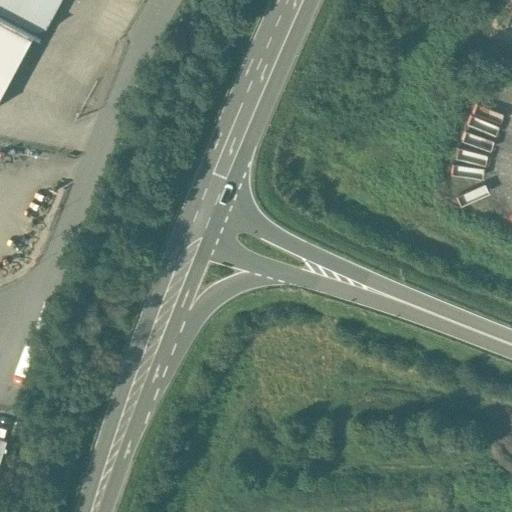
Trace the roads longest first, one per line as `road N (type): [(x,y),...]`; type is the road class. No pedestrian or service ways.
road 1 (residential): [(170,0),(44,293),(0,355)]
road 2 (trunk): [(511,331),(209,202)]
road 3 (trunk): [(273,264),(511,347)]
road 4 (secondary): [(209,202),(298,0)]
road 5 (secondary): [(91,511),(159,321)]
road 6 (trunk): [(159,321),(273,264)]
